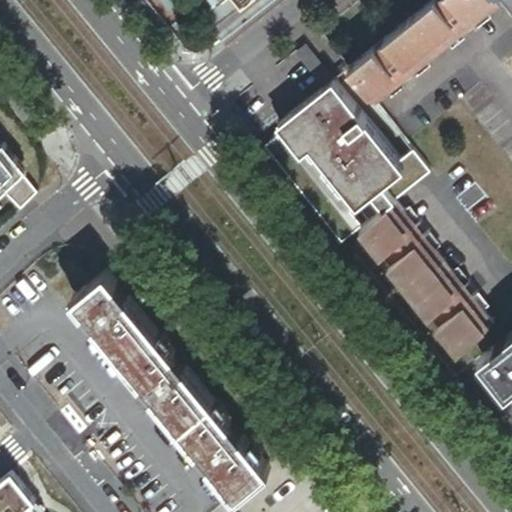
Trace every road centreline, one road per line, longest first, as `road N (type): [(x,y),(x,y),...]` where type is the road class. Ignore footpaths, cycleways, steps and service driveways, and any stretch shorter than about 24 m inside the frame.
road 1 (secondary): [(507,511),(173,104)]
road 2 (secondary): [(123,155),(417,511)]
road 3 (secondary): [(0,12),(123,155)]
road 4 (residential): [(307,0),(173,104)]
road 5 (residential): [(123,155),(0,258)]
road 6 (secondary): [(173,104),(88,0)]
